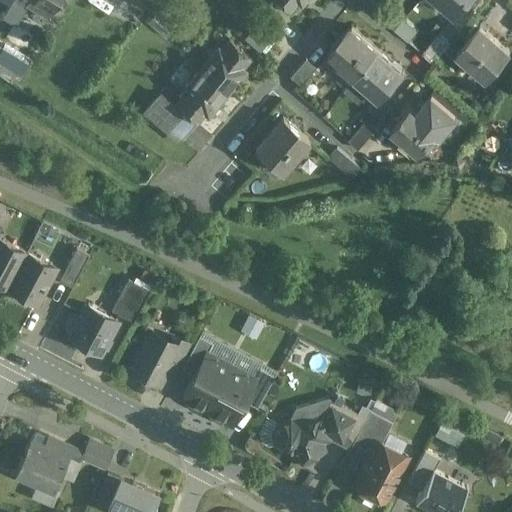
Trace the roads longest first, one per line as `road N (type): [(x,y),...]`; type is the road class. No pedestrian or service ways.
road 1 (track): [(330,280),(148,188),(0,83)]
road 2 (residential): [(210,455),(24,359)]
road 3 (residential): [(271,84),(193,182)]
